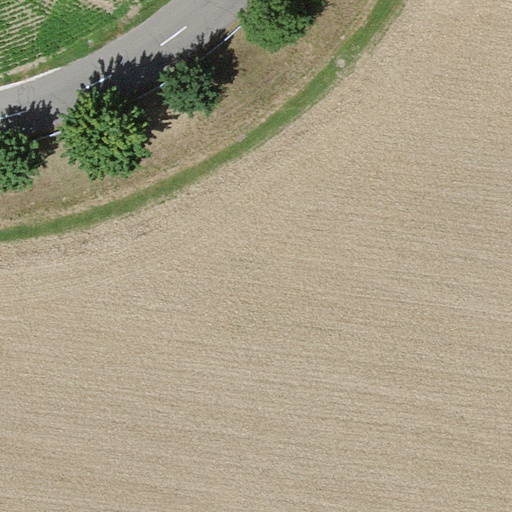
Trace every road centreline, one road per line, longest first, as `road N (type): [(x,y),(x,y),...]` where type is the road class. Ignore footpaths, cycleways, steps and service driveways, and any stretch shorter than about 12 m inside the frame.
road 1 (track): [(0,223),(106,213),(296,98),(371,0)]
road 2 (unclassified): [(0,102),(68,92),(203,0)]
